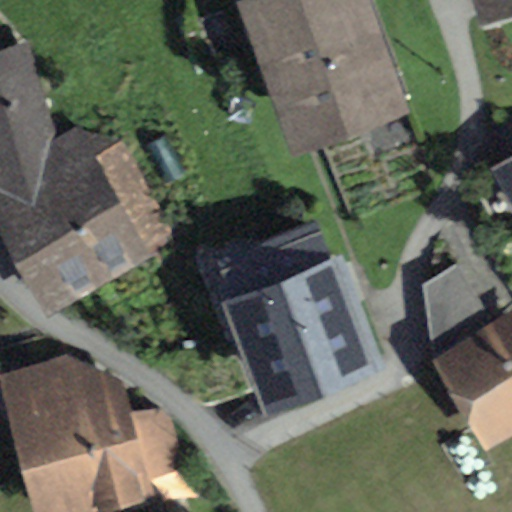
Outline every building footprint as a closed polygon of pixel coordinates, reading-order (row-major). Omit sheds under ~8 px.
[(250,0),(269,51),(280,47),(307,119),(390,89),(357,0),(344,0),(340,1),(339,0),(250,0)] [(511,0),(486,0),(489,8),(511,1),(511,0)] [(140,231),(156,258),(177,246),(117,141),(76,132),(46,141),(21,52),(0,57),(0,192),(63,296),(104,272),(95,257),(140,231)] [(229,262),(274,382),(357,351),(312,230),(229,262)] [(511,416),(511,320),(506,310),(446,345),(494,427),(511,416)] [(22,376),(53,495),(176,463),(162,410),(118,420),(110,385),(76,395),(67,363),(22,376)]
